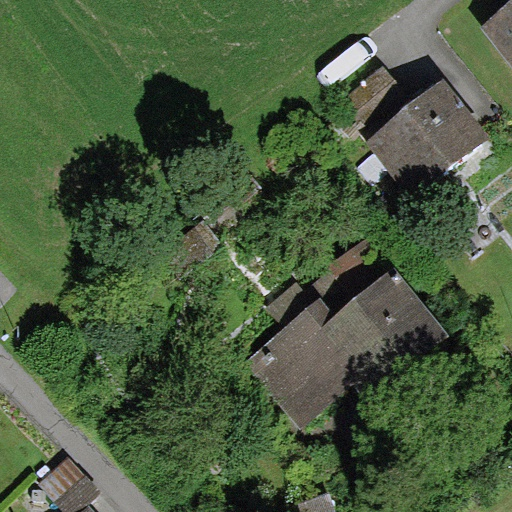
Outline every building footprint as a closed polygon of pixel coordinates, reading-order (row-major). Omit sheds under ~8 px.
[(511,0),(477,26),(511,71),(511,0)] [(413,104),(383,65),(328,107),(353,139),(360,134),(410,198),(488,138),(444,81),(413,104)] [(365,389),(433,332),(384,274),(332,318),(312,295),(244,353),(292,410),(345,365),(365,389)] [(71,458),(39,487),(61,511),(95,511),(90,505),(103,494),(71,458)] [(332,511),(327,496),(286,511),(332,511)]
